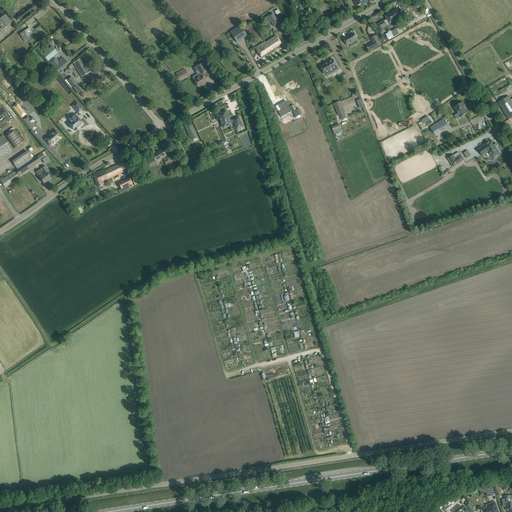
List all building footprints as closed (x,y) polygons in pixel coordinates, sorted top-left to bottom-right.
[(85,1),(85,0),(75,0),(74,1),(77,4),(76,5),(78,7),(78,6),(82,11),(86,7),(89,10),(92,7),(88,2),(87,3),(85,1)] [(385,21),(383,22),(374,26),(379,35),(384,33),(382,28),(385,26),(388,25),(399,18),(395,11),(384,17),(385,21)] [(108,13),(104,17),(112,26),(116,22),(108,13)] [(271,22),(274,27),(278,24),(272,14),(265,19),(268,24),(271,22)] [(5,15),(1,18),(0,19),(0,25),(3,29),(11,22),(5,15)] [(231,35),(237,43),(247,36),(240,26),(226,35),(227,37),(231,35)] [(33,34),(29,28),(23,31),(19,34),(22,39),(27,36),(28,37),(33,34)] [(389,40),(399,34),(396,29),(391,31),(391,30),(388,32),(388,33),(386,34),(389,40)] [(358,43),(357,40),(353,33),(343,39),(347,46),(350,44),(352,47),(358,43)] [(380,44),(375,35),(369,38),(374,47),(380,44)] [(276,36),(265,43),(271,52),(282,45),(276,36)] [(265,42),(255,48),(262,58),(271,52),(265,43),(265,42)] [(43,55),(48,61),(57,53),(52,47),(43,55)] [(190,51),(195,57),(200,54),(194,47),(190,51)] [(63,58),(58,61),(56,58),(50,63),(58,73),(68,64),(63,58)] [(85,68),(80,59),(73,64),(81,77),(90,72),(87,67),(85,68)] [(339,70),(333,60),(320,67),(325,74),(334,70),(335,73),(339,70)] [(202,64),(197,67),(200,73),(193,77),(193,78),(198,87),(206,82),(202,76),(207,72),(202,64)] [(178,78),(179,79),(187,75),(187,74),(185,69),(176,74),(178,78)] [(73,87),(78,84),(73,77),(68,80),(73,87)] [(508,96),(498,103),(509,120),(511,117),(511,101),(508,96)] [(286,101),(278,105),(281,111),(278,112),(281,118),(292,112),(286,101)] [(78,113),(83,109),(77,102),(72,106),(78,113)] [(339,116),(340,115),(342,120),(346,118),(340,102),(334,104),(339,116)] [(460,104),(454,107),(458,114),(455,116),(457,119),(461,117),(469,112),(462,102),(460,104)] [(14,108),(20,116),(23,113),(18,106),(14,108)] [(232,120),(230,121),(225,112),(218,115),(219,118),(221,125),(222,124),(223,127),(231,124),(231,123),(233,122),(237,129),(243,126),(238,117),(232,120)] [(78,118),(75,114),(69,120),(71,123),(72,123),(69,126),(73,130),(76,127),(77,128),(82,124),(78,118)] [(434,134),(448,125),(444,119),(430,128),(434,134)] [(184,126),(192,143),(199,140),(191,123),(184,126)] [(15,130),(5,137),(14,148),(24,141),(15,130)] [(56,131),(49,136),(51,138),(47,141),(51,146),(52,145),(53,146),(55,144),(54,143),(61,138),(56,131)] [(0,137),(0,159),(13,151),(2,136),(0,137)] [(493,143),(491,140),(484,145),(484,146),(479,149),(479,150),(482,156),(488,152),(490,155),(490,159),(491,161),(493,161),(495,160),(495,157),(500,154),(495,146),(496,146),(494,142),(493,143)] [(153,159),(148,163),(150,166),(156,163),(155,162),(166,156),(168,161),(170,163),(173,161),(169,154),(167,149),(163,151),(162,149),(157,152),(158,152),(155,154),(155,153),(151,155),(153,159)] [(27,151),(12,161),(17,169),(32,159),(27,151)] [(44,151),(32,159),(17,169),(15,171),(19,175),(19,176),(40,161),(42,159),(47,156),(44,151)] [(204,160),(203,158),(201,153),(189,158),(192,165),(204,160)] [(453,155),(448,158),(453,167),(464,160),(461,155),(455,159),(453,155)] [(105,171),(104,169),(93,175),(98,187),(104,184),(102,181),(126,171),(122,163),(105,171)] [(47,174),(46,173),(46,172),(49,170),(45,166),(36,172),(44,183),(50,178),(47,174)] [(10,181),(19,175),(15,171),(0,181),(5,188),(12,183),(10,181)] [(129,186),(132,184),(129,177),(118,183),(121,189),(119,190),(120,193),(130,188),(129,186)] [(484,488),(486,493),(488,497),(495,494),(492,485),(484,488)] [(504,499),(502,499),(503,505),(505,504),(505,507),(506,510),(507,510),(507,511),(508,511),(511,511),(511,497),(504,499)] [(447,502),(440,508),(443,511),(450,505),(447,502)] [(498,511),(495,502),(486,506),(487,507),(485,508),(486,511),(498,511)] [(471,511),(473,511),(475,511),(470,503),(466,506),(471,511)]
